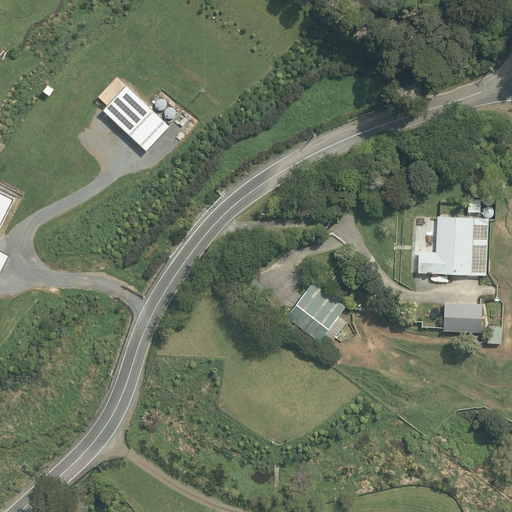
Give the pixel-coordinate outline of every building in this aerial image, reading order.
[(126,85),(103,109),(147,151),(170,126),(126,85)] [(468,212),(481,212),(481,198),(468,198),(468,212)] [(420,251),(419,272),(486,275),(489,217),(438,215),(436,252),(420,251)] [(346,306),(314,281),(287,315),(320,341),(322,338),(330,344),(347,322),(339,315),(346,306)] [(482,332),(483,304),(445,302),(444,330),(482,332)] [(502,343),(503,327),(489,326),(488,342),(502,343)] [(333,480),(320,487),(331,506),(345,498),(333,480)] [(272,488),(256,487),(255,501),(271,502),(272,488)]
